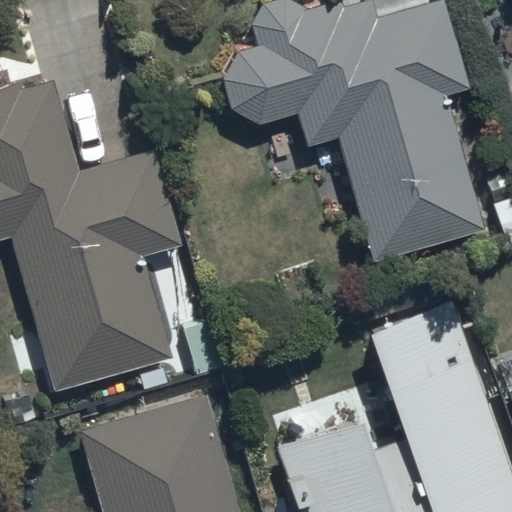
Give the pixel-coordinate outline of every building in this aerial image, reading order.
[(296,133),(327,123),(363,249),(475,216),(435,78),(458,71),(437,0),(381,0),(366,4),(364,0),(247,0),(241,11),(249,31),(230,39),(213,64),(222,96),(248,110),(285,99),(296,133)] [(0,224),(2,224),(47,379),(165,346),(136,245),(171,235),(143,137),(69,158),(43,66),(9,76),(7,67),(0,68),(0,224)] [(352,405),(270,433),(296,511),(511,511),(511,488),(511,489),(442,288),(356,318),(392,425),(363,436),(352,405)] [(511,372),(496,379),(511,419),(511,372)] [(95,510),(85,511),(233,511),(200,383),(70,417),(95,510)]
